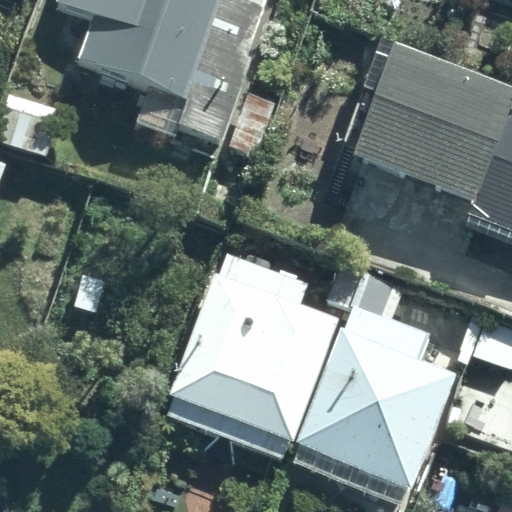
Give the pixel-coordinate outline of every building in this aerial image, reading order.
[(60,0),(59,5),(94,16),(78,66),(135,84),(132,94),(144,98),(134,131),(175,144),(177,137),(216,149),(262,7),(241,0),(60,0)] [(511,103),(510,102),(511,97),(511,90),(376,38),(356,92),(368,96),(345,157),(470,205),(463,222),(511,240),(511,103)] [(252,166),(273,102),(247,94),(226,158),(252,166)] [(280,472),(332,328),(336,318),(300,304),(308,284),(276,271),(272,282),(234,267),(225,291),(214,287),(170,399),(177,402),(170,419),(196,429),(193,438),(280,472)] [(332,328),(280,472),(320,488),(323,480),(402,511),(455,375),(418,360),(428,333),(390,318),(403,284),(364,268),(360,279),(337,270),(326,300),(350,309),(341,332),(332,328)] [(465,369),(471,356),(511,373),(511,319),(491,310),(486,321),(472,315),(451,363),(465,369)]
